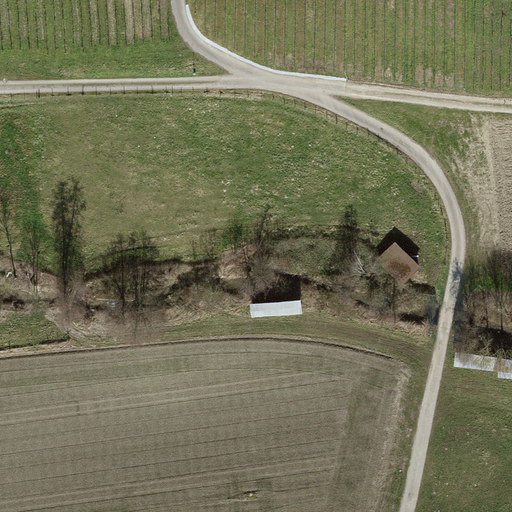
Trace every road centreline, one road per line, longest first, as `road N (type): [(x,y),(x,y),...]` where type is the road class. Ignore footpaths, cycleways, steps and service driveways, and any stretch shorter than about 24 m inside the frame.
road 1 (track): [(409,511),(459,245),(449,196),(400,140),(194,42),(179,0)]
road 2 (track): [(0,87),(266,81),(511,104)]
